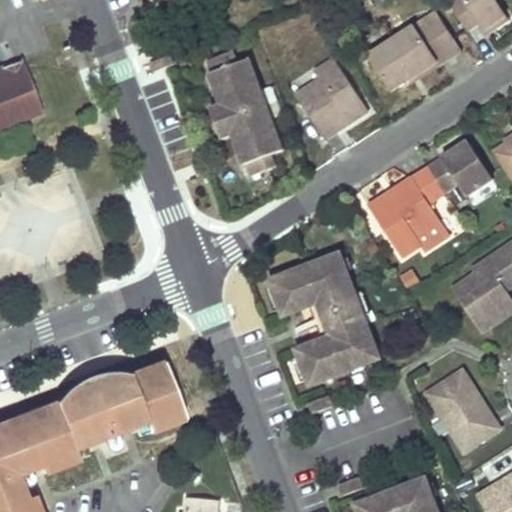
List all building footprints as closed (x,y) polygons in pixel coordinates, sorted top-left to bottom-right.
[(457,0),(450,4),(469,33),(483,25),(488,31),(498,25),(501,29),(511,24),(497,0),(457,0)] [(441,14),(369,56),(390,90),(437,63),(440,67),(464,53),(441,14)] [(231,53),(205,63),(209,75),(206,76),(218,107),(208,110),(221,144),(231,141),(241,169),(245,167),(249,180),(277,170),(272,158),(286,153),(250,60),(236,64),(231,53)] [(176,67),(172,58),(152,66),(156,75),(176,67)] [(0,77),(25,68),(23,59),(16,62),(7,65),(0,67),(0,77)] [(323,81),(297,94),(323,140),(369,114),(340,60),(318,72),(323,81)] [(0,133),(44,118),(27,71),(25,68),(0,77),(0,133)] [(467,142),(431,167),(449,195),(459,189),(466,201),(494,182),(467,142)] [(444,218),(458,209),(449,195),(431,167),(414,179),(373,207),(404,254),(424,242),(429,249),(454,234),(444,218)] [(511,245),(471,272),(473,275),(481,286),(459,300),(483,336),(511,318),(511,297),(509,294),(511,291),(511,245)] [(342,253),(267,282),(282,322),(315,310),(325,336),(293,349),(308,391),(384,362),(342,253)] [(481,286),(473,275),(451,289),(459,300),(481,286)] [(157,365),(126,377),(112,376),(98,378),(84,382),(68,392),(54,405),(0,425),(0,511),(37,511),(33,500),(26,502),(17,480),(39,472),(45,484),(79,472),(74,457),(95,448),(131,434),(136,432),(139,438),(149,433),(150,435),(181,423),(157,365)] [(465,368),(425,394),(464,456),(505,430),(465,368)] [(326,394),(303,403),(308,416),(331,407),(326,394)] [(511,511),(511,473),(477,496),(486,511),(511,511)] [(361,477),(339,485),(343,497),(365,488),(361,477)] [(441,511),(428,477),(353,505),(354,505),(355,511),(441,511)] [(217,511),(217,503),(182,499),(180,511),(217,511)]
